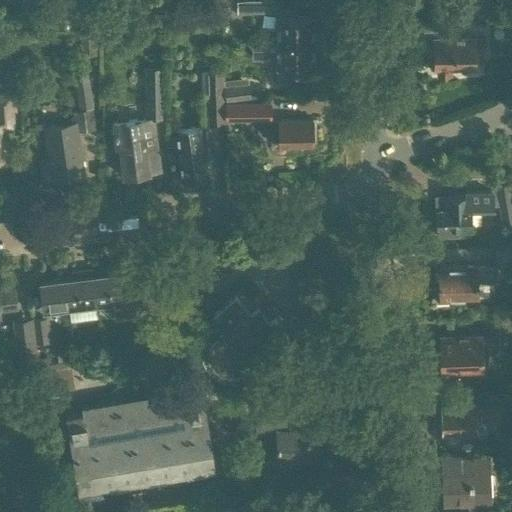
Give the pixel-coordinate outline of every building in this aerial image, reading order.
[(277,0),(276,0),(237,1),(237,13),(277,13),(277,30),(261,30),(261,43),(313,43),(313,17),(295,17),(295,8),(278,8),(277,0)] [(177,24),(177,12),(164,12),(164,24),(177,24)] [(481,12),(465,13),(465,24),(481,24),(481,12)] [(160,14),(144,15),(144,26),(161,26),(160,14)] [(474,37),(434,37),(434,67),(438,67),(438,75),(450,75),(450,67),(474,66),(474,50),(485,50),(485,47),(511,47),(511,23),(485,23),(485,38),(474,38),(474,37)] [(79,36),(79,57),(96,57),(96,36),(79,36)] [(261,43),(253,43),(253,57),(267,57),(267,54),(277,54),(277,78),(298,78),(302,74),(299,70),(299,69),(313,69),(313,43),(261,43)] [(116,123),(112,123),(115,148),(119,147),(123,176),(162,171),(156,118),(164,118),(164,62),(159,62),(159,66),(145,66),(145,104),(114,109),(116,123)] [(87,73),(74,75),(79,110),(92,109),(87,73)] [(248,78),(224,81),(226,101),(250,98),(248,78)] [(223,90),(206,90),(207,125),(224,125),(223,90)] [(0,161),(2,161),(0,146),(1,146),(0,140),(0,129),(12,128),(11,95),(0,95),(0,161)] [(270,104),(226,104),(226,120),(270,120),(270,104)] [(312,119),(278,120),(278,146),(312,146),(312,142),(315,142),(315,130),(312,130),(312,119)] [(50,160),(41,162),(44,180),(83,174),(76,132),(75,123),(45,127),(50,160)] [(204,130),(176,134),(182,181),(208,177),(205,160),(208,159),(204,130)] [(511,199),(509,184),(495,186),(502,224),(511,222),(511,199)] [(447,197),(435,197),(436,228),(437,228),(438,237),(466,236),(465,227),(470,226),(470,210),(492,209),(491,191),(465,192),(465,196),(447,196),(447,197)] [(511,248),(494,249),(494,261),(511,260),(511,248)] [(93,276),(96,305),(109,303),(110,316),(135,313),(147,311),(144,287),(132,288),(126,289),(124,266),(107,268),(107,274),(93,276)] [(438,288),(435,288),(435,302),(448,301),(448,299),(478,298),(477,282),(496,281),(496,267),(477,268),(477,267),(437,268),(438,288)] [(72,278),(65,279),(68,308),(96,305),(93,276),(93,270),(71,272),(72,278)] [(65,279),(40,282),(43,311),(68,308),(65,279)] [(156,285),(144,287),(147,311),(159,310),(156,285)] [(0,309),(17,307),(14,288),(0,289),(0,309)] [(200,340),(200,343),(200,344),(200,348),(201,351),(201,354),(203,357),(204,360),(206,363),(208,366),(211,369),(214,371),(217,373),(220,374),(223,375),(227,376),(230,377),(231,377),(235,377),(238,376),(241,375),(244,374),(247,373),(250,371),(253,369),(251,367),(255,364),(257,367),(280,347),(264,329),(271,323),(258,308),(251,314),(235,297),(217,312),(218,313),(213,317),(215,320),(212,323),(211,321),(209,322),(207,324),(205,327),(204,330),(202,333),(201,336),(200,340)] [(46,318),(34,320),(37,345),(49,343),(46,318)] [(511,318),(502,318),(503,331),(511,330),(511,318)] [(32,319),(14,321),(21,375),(40,372),(32,319)] [(480,337),(439,338),(440,369),(481,367),(481,351),(497,351),(497,337),(480,338),(480,337)] [(281,358),(265,374),(271,380),(272,389),(288,387),(299,377),(281,358)] [(62,369),(42,373),(45,395),(65,392),(62,369)] [(82,414),(66,416),(78,491),(215,468),(202,394),(184,397),(183,390),(81,407),(82,414)] [(285,406),(256,407),(257,430),(276,430),(277,456),(316,454),(316,434),(311,434),(311,428),(285,428),(285,406)] [(475,406),(441,408),(442,433),(476,432),(475,420),(498,419),(498,406),(475,407),(475,406)] [(459,473),(444,473),(445,502),(469,501),(469,511),(489,511),(487,459),(459,460),(459,473)] [(254,461),(255,477),(267,477),(266,460),(254,461)] [(235,496),(192,499),(192,511),(247,511),(247,503),(235,504),(235,496)]
